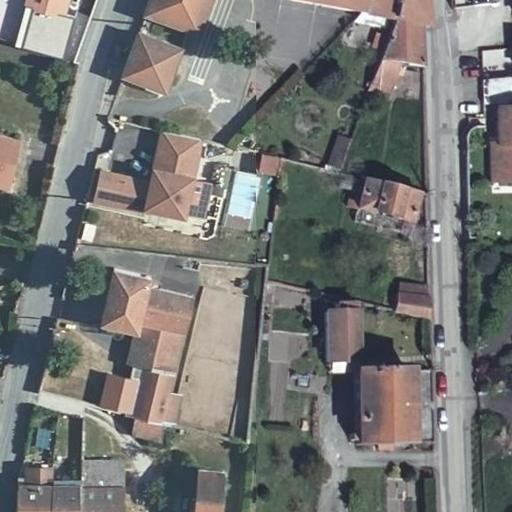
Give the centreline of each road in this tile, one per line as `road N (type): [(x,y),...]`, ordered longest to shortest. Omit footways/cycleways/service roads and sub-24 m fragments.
road 1 (residential): [(434,0),(459,511)]
road 2 (residential): [(11,474),(91,74),(119,0)]
